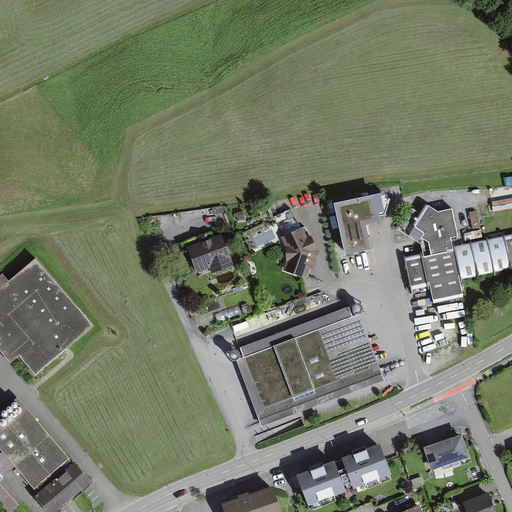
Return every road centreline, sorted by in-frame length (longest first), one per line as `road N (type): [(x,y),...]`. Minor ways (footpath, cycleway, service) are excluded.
road 1 (tertiary): [(159,498),(453,376)]
road 2 (track): [(142,220),(117,205),(0,222)]
road 3 (residential): [(511,500),(453,376)]
